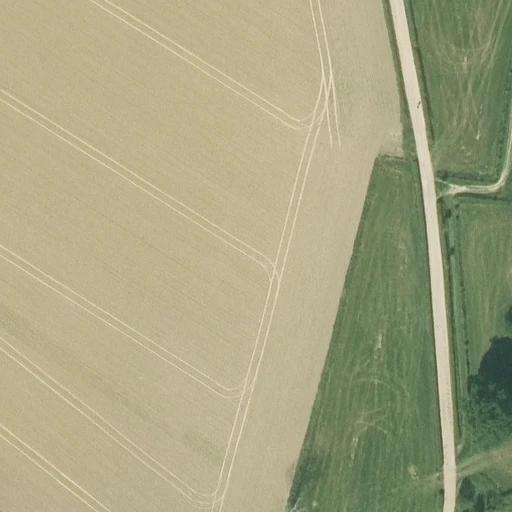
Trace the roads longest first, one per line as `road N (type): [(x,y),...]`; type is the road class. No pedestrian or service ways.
road 1 (unknown): [(511,148),(497,190),(467,189),(451,199),(465,437),(450,461)]
road 2 (track): [(448,511),(426,179)]
road 3 (track): [(426,179),(395,0)]
